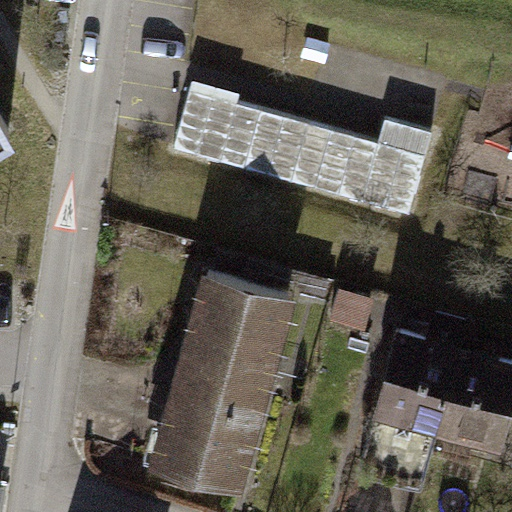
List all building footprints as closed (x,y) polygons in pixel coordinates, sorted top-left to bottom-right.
[(193,86),(176,146),(412,212),(436,129),(389,116),(382,139),(193,86)] [(0,106),(0,137),(13,130),(0,106)] [(292,292),(212,269),(159,459),(239,481),(264,392),(268,394),(274,374),(269,373),(292,292)] [(376,295),(344,286),(335,317),(367,326),(376,295)] [(433,337),(401,328),(376,416),(368,418),(373,427),(362,466),(424,484),(441,424),(471,320),(440,312),(433,337)] [(471,318),(471,320),(441,424),(504,442),(511,413),(511,358),(500,355),(503,345),(479,338),(484,321),(471,318)]
